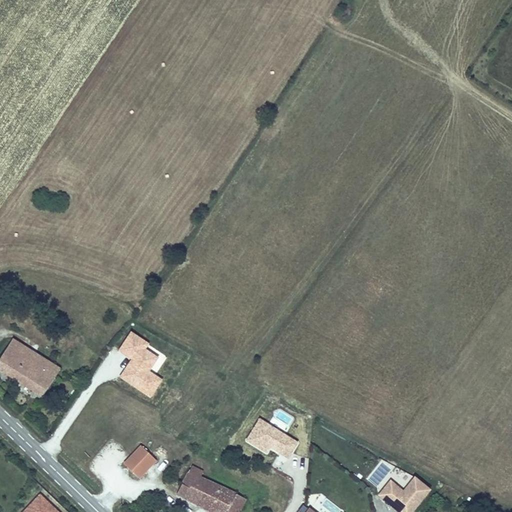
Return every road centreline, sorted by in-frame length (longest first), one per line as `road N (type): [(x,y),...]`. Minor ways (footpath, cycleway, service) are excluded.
road 1 (track): [(511,119),(467,90),(431,93),(300,274),(208,383),(183,398),(111,409)]
road 2 (primary): [(0,418),(96,511)]
